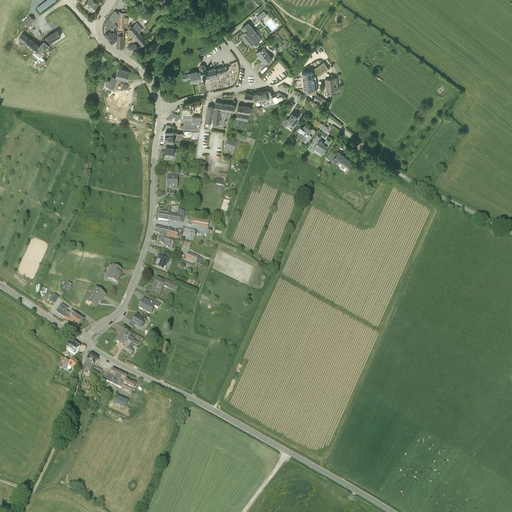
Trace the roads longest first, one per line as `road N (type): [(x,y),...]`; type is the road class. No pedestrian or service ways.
road 1 (tertiary): [(391,511),(87,345)]
road 2 (tertiary): [(83,341),(121,307),(138,266),(150,223),(158,108)]
road 3 (residential): [(262,85),(198,13),(175,17),(122,56)]
road 4 (unclassified): [(511,233),(384,162)]
road 5 (residential): [(384,162),(307,105),(262,85)]
road 6 (track): [(29,490),(57,442),(78,378)]
